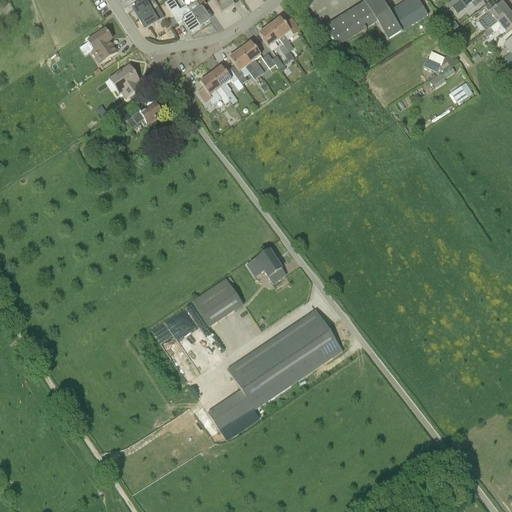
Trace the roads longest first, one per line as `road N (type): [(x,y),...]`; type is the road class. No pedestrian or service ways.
road 1 (unclassified): [(493,511),(210,144)]
road 2 (track): [(134,511),(0,306)]
road 3 (residential): [(156,50),(228,33),(273,0)]
